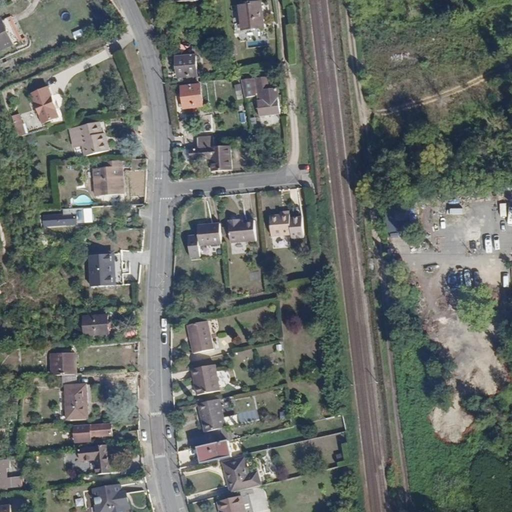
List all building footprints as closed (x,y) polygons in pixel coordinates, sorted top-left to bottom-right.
[(241,4),(243,28),(261,26),(260,18),(263,18),(262,2),(241,4)] [(5,21),(0,22),(0,48),(1,50),(15,44),(5,21)] [(192,60),(173,63),(176,82),(194,80),(192,60)] [(267,77),(254,79),(254,80),(256,91),(260,117),(283,113),(279,89),(267,91),(266,88),(269,87),(267,77)] [(256,91),(254,80),(246,82),(248,92),(256,91)] [(49,87),(33,92),(44,123),(57,118),(54,109),(57,108),(49,87)] [(195,90),(176,91),(176,113),(196,112),(195,90)] [(21,114),(12,116),(17,137),(26,135),(21,114)] [(100,125),(80,128),(85,157),(109,153),(107,143),(103,143),(100,125)] [(198,137),(199,148),(216,147),(215,136),(198,137)] [(199,148),(190,148),(191,159),(212,158),(213,171),(233,170),(231,146),(216,147),(199,148)] [(129,159),(130,167),(148,165),(147,157),(129,159)] [(121,159),(97,161),(98,169),(93,170),(96,197),(124,194),(121,159)] [(396,208),(395,228),(414,229),(415,209),(396,208)] [(272,215),(273,235),(293,233),(291,209),(280,210),(280,214),(272,215)] [(76,215),(61,215),(61,224),(76,224),(76,215)] [(228,221),(230,242),(255,240),(253,221),(245,222),(245,219),(228,221)] [(220,224),(197,226),(198,236),(188,237),(190,258),(200,258),(199,246),(222,245),(220,224)] [(117,285),(114,253),(89,256),(92,287),(117,285)] [(197,309),(188,309),(189,317),(198,316),(197,309)] [(110,317),(87,318),(88,335),(111,333),(110,317)] [(211,320),(190,322),(193,351),(214,349),(211,320)] [(142,323),(126,324),(127,338),(141,337),(142,323)] [(140,349),(124,350),(125,362),(141,361),(140,349)] [(50,353),(52,374),(79,372),(77,351),(50,353)] [(192,370),(195,396),(219,393),(216,367),(192,370)] [(83,381),(62,383),(65,416),(84,415),(83,400),(85,400),(83,381)] [(201,403),(205,432),(227,429),(223,400),(201,403)] [(90,424),(90,433),(111,431),(111,422),(90,424)] [(230,438),(201,445),(205,462),(234,455),(230,438)] [(108,444),(80,447),(81,458),(95,456),(97,476),(111,474),(108,444)] [(246,458),(226,463),(233,491),(262,484),(259,471),(250,473),(246,458)] [(11,469),(10,460),(0,460),(0,493),(22,493),(22,478),(7,479),(6,469),(11,469)] [(121,483),(93,487),(97,511),(130,511),(127,491),(122,492),(121,483)] [(221,500),(223,511),(250,511),(247,494),(221,500)]
